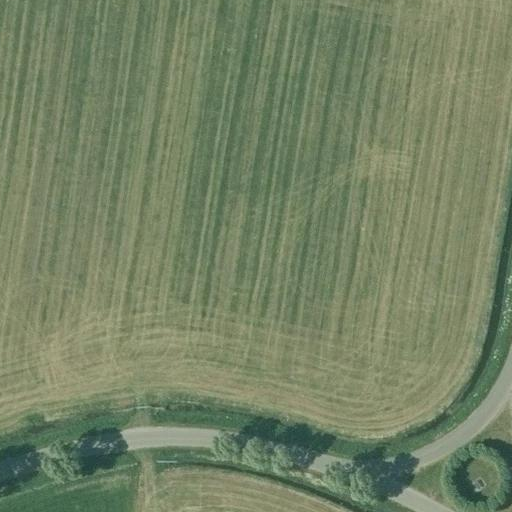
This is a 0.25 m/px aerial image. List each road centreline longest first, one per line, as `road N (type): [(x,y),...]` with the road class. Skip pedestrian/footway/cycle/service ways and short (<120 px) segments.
road 1 (tertiary): [(356,471),(196,437),(110,443),(0,471)]
road 2 (tertiary): [(356,471),(431,455),(486,410),(511,374)]
